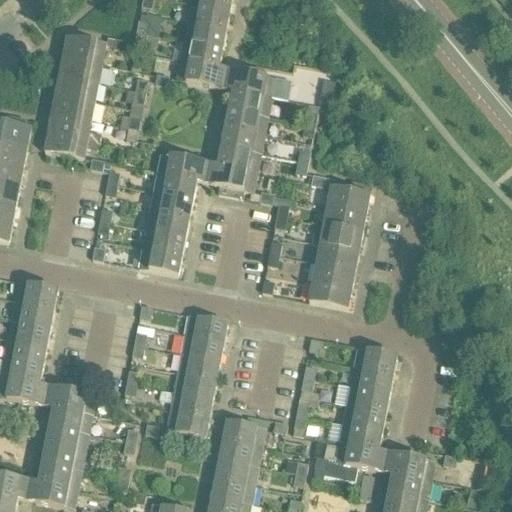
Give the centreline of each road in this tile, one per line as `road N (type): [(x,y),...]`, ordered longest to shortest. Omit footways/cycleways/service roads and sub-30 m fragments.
road 1 (residential): [(511,338),(430,350),(0,266)]
road 2 (tertiary): [(511,113),(415,0)]
